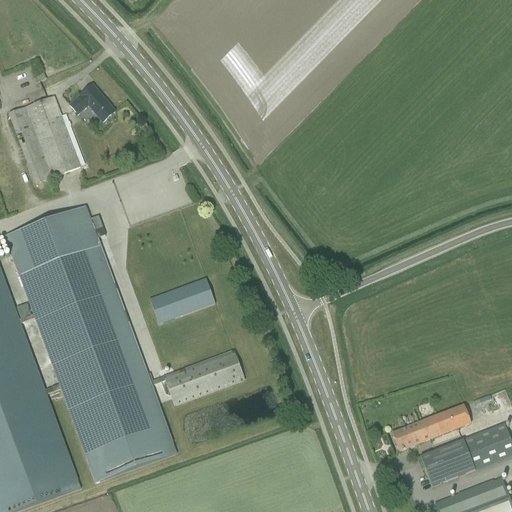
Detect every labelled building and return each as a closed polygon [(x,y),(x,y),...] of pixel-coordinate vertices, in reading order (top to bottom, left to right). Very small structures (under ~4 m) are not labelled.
[(89,108),(98,118),(103,124),(115,114),(92,87),(69,107),(78,118),(89,108)] [(81,169),(62,118),(58,109),(54,98),(8,116),(11,124),(28,117),(45,160),(27,167),(35,187),(46,182),(80,169),(81,169)] [(176,455),(158,405),(98,240),(97,237),(95,232),(91,221),(86,209),(86,208),(85,209),(70,214),(6,238),(6,239),(16,267),(34,316),(31,317),(27,306),(17,310),(21,321),(19,322),(0,270),(0,511),(22,511),(81,491),(46,397),(62,391),(96,484),(176,455)] [(96,232),(103,230),(99,218),(92,221),(96,232)] [(158,298),(150,302),(159,327),(215,306),(206,281),(206,280),(158,298)] [(180,372),(163,378),(165,382),(171,401),(174,409),(245,383),(236,359),(234,353),(180,372)] [(465,407),(401,432),(392,436),(399,454),(408,450),(472,425),(465,407)] [(511,458),(511,445),(504,426),(417,460),(421,472),(425,470),(432,489),(511,458)] [(434,506),(436,511),(511,511),(511,506),(502,481),(434,506)]
